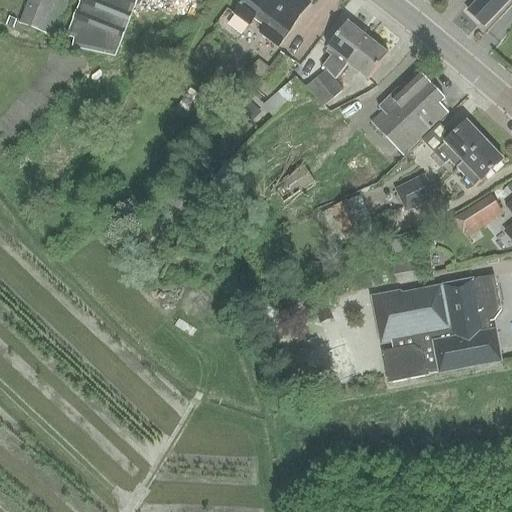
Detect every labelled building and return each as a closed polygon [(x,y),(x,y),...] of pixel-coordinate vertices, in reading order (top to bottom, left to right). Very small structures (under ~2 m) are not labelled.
[(70,1),(67,0),(30,0),(20,24),(55,38),(70,1)] [(82,0),(68,37),(75,40),(74,48),(115,57),(137,0),(82,0)] [(245,0),(234,15),(249,26),(254,20),(264,27),(259,33),(278,47),(311,4),(305,0),(251,0),(249,2),(246,0),(245,0)] [(480,0),(468,12),(484,27),(509,0),(480,0)] [(8,18),(4,28),(13,31),(17,21),(8,18)] [(336,81),(348,66),(368,39),(348,23),(324,54),(330,59),(322,71),(325,73),(327,71),(336,81)] [(368,39),(348,66),(368,82),(389,54),(368,39)] [(281,53),(253,91),(266,100),(293,63),(281,53)] [(336,81),(327,71),(325,73),(317,80),(334,99),(344,91),(336,81)] [(383,113),(371,124),(403,157),(448,113),(439,105),(445,99),(420,74),(404,89),(399,89),(379,109),(383,113)] [(298,76),(273,99),(282,109),(307,85),(298,76)] [(307,88),(324,108),(334,99),(317,80),(307,88)] [(250,102),(238,114),(250,125),(262,113),(250,102)] [(467,123),(434,154),(445,165),(450,160),(457,168),(485,142),(467,123)] [(485,142),(457,168),(466,177),(461,181),(470,191),(476,189),(504,161),(485,142)] [(303,168),(270,190),(281,206),(314,184),(303,168)] [(407,212),(417,207),(435,198),(425,176),(397,191),(407,212)] [(349,200),(323,212),(334,238),(342,234),(344,238),(369,227),(373,225),(359,195),(349,200)] [(490,197),(455,219),(464,232),(499,211),(490,197)] [(492,310),(499,302),(495,277),(443,287),(444,291),(426,294),(427,299),(413,302),(400,293),(372,298),(381,345),(386,344),(392,349),(395,362),(384,364),(388,385),(429,377),(429,376),(439,374),(440,375),(502,363),(496,332),(492,310)] [(334,320),(326,300),(312,305),(320,325),(334,320)]
